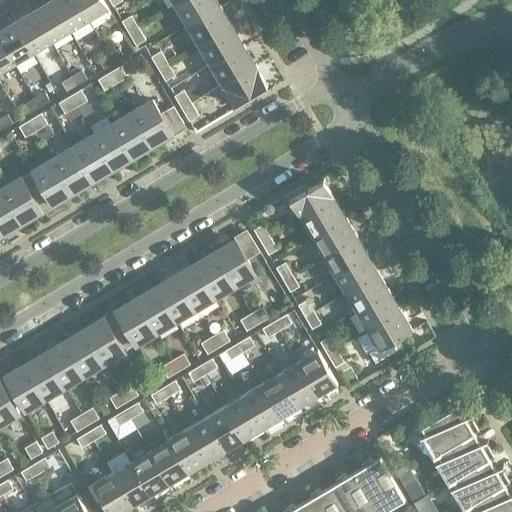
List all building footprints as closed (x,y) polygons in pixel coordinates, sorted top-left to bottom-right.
[(71,31),(52,0),(49,0),(34,12),(52,42),(71,31)] [(89,20),(77,0),(52,0),(71,31),(89,20)] [(103,0),(77,0),(89,20),(90,20),(107,9),(110,13),(111,13),(103,0)] [(221,4),(217,0),(183,0),(175,5),(187,24),(221,4)] [(232,24),(221,4),(187,24),(199,44),(232,24)] [(52,42),(34,12),(16,20),(15,21),(34,53),(52,42)] [(131,14),(122,20),(129,32),(139,27),(131,14)] [(34,53),(15,21),(13,22),(0,31),(0,38),(15,64),(34,53)] [(244,44),(232,24),(199,44),(210,64),(244,44)] [(146,39),(139,27),(129,32),(136,44),(146,39)] [(0,72),(15,64),(0,38),(0,72)] [(255,63),(244,44),(210,64),(222,83),(255,63)] [(119,47),(109,53),(114,62),(124,56),(119,47)] [(161,50),(151,55),(158,68),(168,62),(161,50)] [(114,62),(109,53),(99,59),(104,68),(114,62)] [(175,74),(168,62),(158,68),(166,80),(175,74)] [(268,84),(255,63),(222,83),(236,108),(254,97),(252,93),(268,84)] [(127,76),(120,65),(109,72),(116,83),(127,76)] [(82,69),(72,75),(77,84),(87,78),(82,69)] [(116,83),(109,72),(98,79),(104,90),(116,83)] [(77,84),(72,75),(62,81),(67,90),(77,84)] [(88,99),(81,88),(70,95),(76,106),(88,99)] [(184,89),(174,95),(181,107),(191,101),(184,89)] [(44,91),(34,97),(40,106),(50,100),(44,91)] [(76,106),(70,95),(59,102),(65,113),(76,106)] [(40,106),(34,97),(25,103),(30,112),(40,106)] [(153,98),(132,111),(152,144),(173,131),(174,134),(186,127),(184,123),(173,105),(161,112),(153,98)] [(198,114),(191,101),(181,107),(189,119),(198,114)] [(152,144),(132,111),(112,122),(132,156),(152,144)] [(48,123),(41,112),(30,119),(36,130),(48,123)] [(7,113),(0,117),(0,123),(3,128),(13,122),(7,113)] [(36,130),(30,119),(19,125),(25,136),(36,130)] [(132,156),(112,122),(93,134),(113,167),(132,156)] [(113,167),(93,134),(73,146),(93,179),(113,167)] [(93,179),(73,146),(53,158),(73,191),(93,179)] [(73,191),(53,158),(33,169),(42,184),(30,191),(41,210),(42,209),(44,211),(53,206),(52,204),(73,191)] [(42,184),(33,169),(1,188),(21,222),(41,210),(30,191),(42,184)] [(288,194),(302,218),(335,198),(324,178),(308,188),(305,183),(288,194)] [(21,222),(1,188),(0,189),(0,230),(1,233),(21,222)] [(346,216),(335,198),(302,218),(313,236),(346,216)] [(357,235),(346,216),(313,236),(324,255),(357,235)] [(264,224),(254,229),(261,242),(271,236),(264,224)] [(236,238),(215,251),(235,284),(256,272),(247,258),(260,251),(249,233),(246,229),(235,236),(236,238)] [(368,253),(357,235),(324,255),(335,273),(368,253)] [(278,248),(271,236),(261,242),(268,254),(278,248)] [(235,284),(215,251),(195,262),(215,296),(235,284)] [(379,272),(368,253),(335,273),(346,292),(379,272)] [(286,261),(276,266),(283,279),(293,273),(286,261)] [(215,296),(195,262),(176,274),(196,307),(215,296)] [(390,291),(379,272),(346,292),(357,310),(390,291)] [(300,285),(293,273),(283,279),(290,291),(300,285)] [(196,307),(176,274),(156,286),(176,319),(196,307)] [(176,319),(156,286),(136,298),(156,331),(176,319)] [(401,309),(390,291),(357,310),(368,329),(401,309)] [(156,331),(136,298),(115,310),(113,308),(104,313),(106,316),(104,317),(115,335),(127,328),(136,343),(156,331)] [(308,298),(298,304),(305,316),(315,310),(308,298)] [(263,305),(251,312),(258,323),(269,316),(263,305)] [(413,329),(401,309),(368,329),(378,347),(370,352),(376,362),(402,346),(397,338),(413,329)] [(322,322),(315,310),(305,316),(312,328),(322,322)] [(258,323),(251,312),(240,319),(247,330),(258,323)] [(292,323),(287,313),(275,320),(280,330),(292,323)] [(115,335),(104,317),(84,328),(104,362),(136,343),(127,328),(115,335)] [(280,330),(275,320),(262,328),(268,337),(280,330)] [(104,362),(84,328),(65,340),(84,373),(104,362)] [(223,329),(212,335),(219,346),(230,340),(223,329)] [(219,346),(212,335),(201,342),(207,353),(219,346)] [(255,345),(250,335),(237,342),(243,352),(255,345)] [(330,335),(320,341),(327,353),(337,347),(330,335)] [(84,373),(65,340),(45,352),(65,385),(84,373)] [(243,352),(237,342),(225,350),(231,359),(243,352)] [(344,360),(337,347),(327,353),(334,365),(344,360)] [(318,349),(298,361),(318,394),(338,383),(318,349)] [(65,385),(45,352),(25,363),(45,397),(65,385)] [(184,352),(172,359),(179,370),(190,363),(184,352)] [(218,367),(212,357),(200,365),(205,374),(218,367)] [(179,370),(172,359),(161,366),(168,377),(179,370)] [(318,394),(298,361),(280,372),(300,405),(318,394)] [(45,397),(25,363),(5,375),(25,409),(45,397)] [(205,374),(200,365),(187,372),(193,381),(205,374)] [(300,405),(280,372),(261,383),(281,416),(300,405)] [(0,379),(0,423),(19,412),(0,379)] [(181,389),(175,379),(163,386),(168,396),(181,389)] [(132,383),(121,390),(127,401),(138,394),(132,383)] [(281,416),(261,383),(242,394),(262,427),(281,416)] [(168,396),(163,386),(150,394),(156,403),(168,396)] [(127,401),(121,390),(109,396),(116,407),(127,401)] [(262,427),(242,394),(224,405),(243,439),(262,427)] [(143,411),(138,402),(125,409),(131,418),(143,411)] [(434,455),(437,453),(474,431),(474,432),(479,429),(473,419),(468,421),(466,417),(473,414),(472,413),(465,416),(458,404),(421,426),(426,433),(420,436),(420,437),(423,436),(434,455)] [(243,439),(224,405),(205,416),(225,449),(243,439)] [(93,406),(81,413),(88,424),(99,417),(93,406)] [(131,418),(125,409),(113,416),(119,426),(131,418)] [(88,424),(81,413),(70,419),(77,430),(88,424)] [(225,449),(205,416),(187,427),(207,460),(225,449)] [(106,433),(100,424),(88,431),(94,440),(106,433)] [(207,460),(187,427),(168,438),(188,472),(207,460)] [(53,430),(41,437),(48,448),(59,441),(53,430)] [(94,440),(88,431),(76,438),(82,448),(94,440)] [(437,453),(441,459),(435,462),(435,463),(438,462),(449,481),(453,479),(452,478),(489,457),(490,457),(494,455),(488,445),(484,447),(481,443),(488,440),(488,439),(480,442),(474,432),(474,431),(437,453)] [(188,472),(168,438),(149,449),(169,483),(188,472)] [(43,451),(36,440),(25,447),(31,458),(43,451)] [(169,483),(149,449),(131,460),(151,494),(169,483)] [(52,465),(46,456),(34,463),(39,473),(52,465)] [(364,465),(353,472),(376,511),(383,511),(405,499),(380,456),(370,462),(367,459),(369,457),(368,456),(361,463),(362,464),(364,465)] [(7,457),(0,461),(0,470),(2,475),(14,468),(7,457)] [(452,478),(453,479),(456,485),(450,487),(451,489),(453,487),(465,507),(468,505),(468,504),(504,482),(505,483),(509,480),(503,470),(499,473),(496,469),(503,465),(503,464),(496,468),(490,457),(489,457),(452,478)] [(151,494),(131,460),(112,471),(132,505),(151,494)] [(406,462),(395,469),(398,474),(409,467),(406,462)] [(39,473),(34,463),(21,470),(27,480),(39,473)] [(411,469),(399,476),(405,485),(417,478),(411,469)] [(119,511),(132,505),(112,471),(93,483),(109,511),(119,511)] [(338,481),(327,487),(341,511),(376,511),(353,472),(344,477),(341,474),(343,472),(342,471),(335,479),(336,480),(336,479),(338,481)] [(14,487),(9,478),(0,482),(0,491),(2,495),(14,487)] [(52,493),(58,503),(62,511),(89,511),(77,492),(70,482),(52,493)] [(468,504),(468,505),(471,511),(468,511),(511,511),(511,495),(511,494),(511,492),(511,493),(505,483),(504,482),(468,504)] [(312,496),(301,502),(307,511),(341,511),(327,487),(318,492),(315,489),(317,487),(317,486),(309,494),(310,495),(311,494),(312,496)] [(62,511),(58,503),(51,493),(33,504),(37,511),(62,511)] [(286,511),(285,511),(307,511),(301,502),(293,508),(290,505),(292,503),(291,502),(283,509),(284,510),(285,510),(286,511)]
